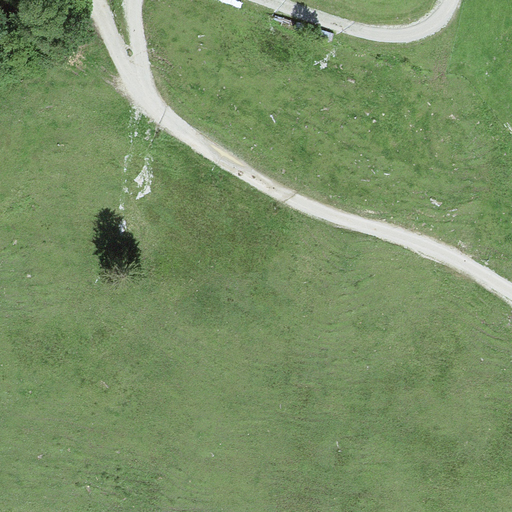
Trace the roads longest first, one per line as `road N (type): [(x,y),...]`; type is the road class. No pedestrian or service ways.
road 1 (track): [(511,295),(403,238),(302,204),(215,153),(146,100),(93,0)]
road 2 (track): [(227,0),(306,29),(422,42),(450,15),(453,0)]
